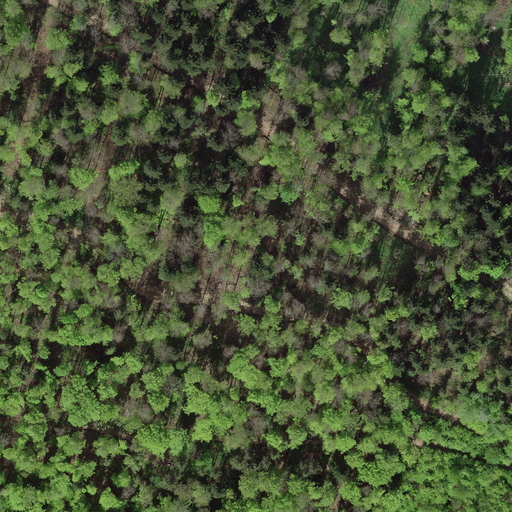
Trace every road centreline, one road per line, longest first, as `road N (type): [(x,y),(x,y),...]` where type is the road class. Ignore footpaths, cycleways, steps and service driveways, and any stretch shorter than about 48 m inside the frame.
road 1 (track): [(0,204),(101,248),(144,292),(330,325),(421,398),(511,454)]
road 2 (track): [(43,0),(187,73),(357,198),(511,283)]
